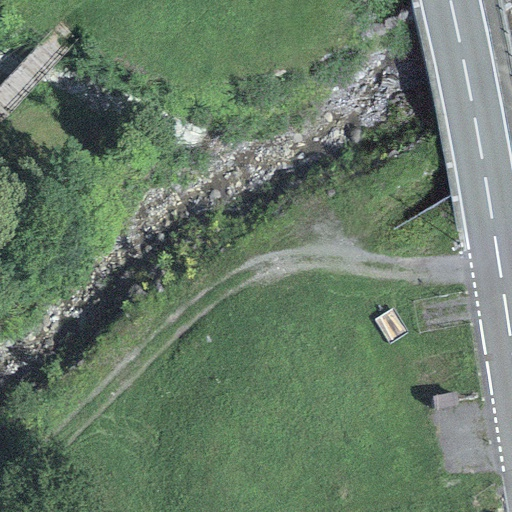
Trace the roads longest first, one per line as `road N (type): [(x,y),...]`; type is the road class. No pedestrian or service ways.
road 1 (track): [(0,497),(212,290),(295,262),(439,270),(499,264)]
road 2 (tertiary): [(450,0),(511,347)]
